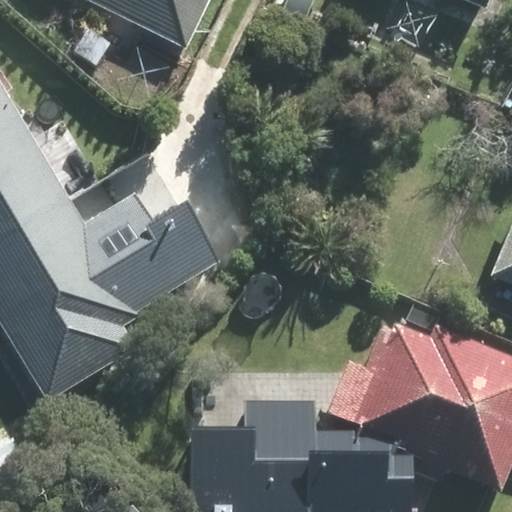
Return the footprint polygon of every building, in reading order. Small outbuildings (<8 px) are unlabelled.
[(73,0),(94,10),(93,11),(183,55),(209,0),(73,0)] [(447,0),(481,14),(487,0),(383,0),(387,2),(388,0),(447,0)] [(98,365),(130,346),(119,329),(135,319),(0,94),(0,328),(46,406),(103,372),(98,365)] [(511,214),(484,282),(511,292),(511,214)] [(383,452),(494,497),(511,453),(511,365),(431,333),(425,349),(380,331),(364,372),(345,365),(325,415),(344,422),(342,425),(386,443),(383,452)] [(379,459),(349,459),(349,435),(309,436),(309,405),(243,406),(243,434),(188,435),(189,491),(188,511),(406,511),(406,486),(379,486),(379,459)]
